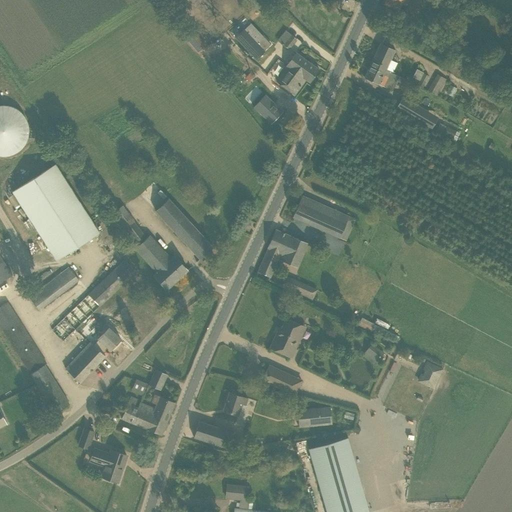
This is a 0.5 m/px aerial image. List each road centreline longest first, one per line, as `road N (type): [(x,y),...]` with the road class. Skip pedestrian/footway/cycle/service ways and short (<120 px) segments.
road 1 (tertiary): [(234,292),(370,0)]
road 2 (unclassified): [(0,466),(84,408),(194,294),(219,285),(234,292)]
road 3 (tertiary): [(150,511),(234,292)]
